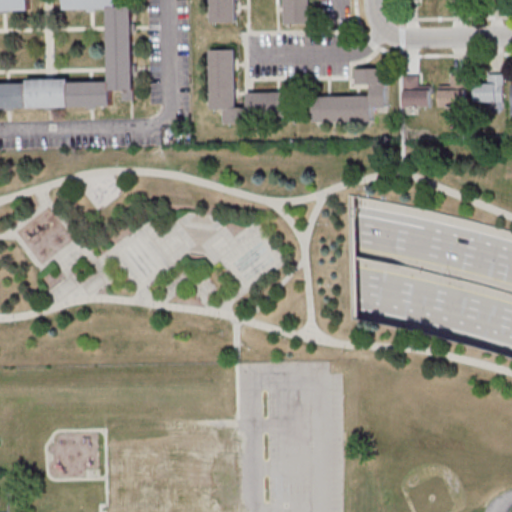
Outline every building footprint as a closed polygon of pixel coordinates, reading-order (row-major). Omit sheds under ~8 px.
[(28,0),(0,0),(0,106),(111,105),(111,90),(121,90),(121,100),(133,100),(131,5),(117,5),(117,0),(63,0),(64,9),(107,8),(108,79),(0,81),(0,8),(29,8),(28,0)] [(212,0),(238,0),(239,24),(213,25),(212,0)] [(312,0),(312,27),(287,27),(287,0),(312,0)] [(212,53),(236,53),(238,111),(248,110),(248,97),(310,95),(311,100),(372,98),(371,88),(360,88),(359,73),(388,72),(389,110),(375,111),(375,123),(311,125),(311,119),(252,120),(252,126),(228,127),(227,112),(213,112),(212,53)] [(488,83),(477,83),(477,104),(505,104),(505,74),(488,74),(488,83)] [(451,87),(440,87),(440,107),(468,107),(468,75),(451,75),(451,87)] [(404,76),(404,107),(433,107),(433,87),(422,87),(422,76),(404,76)] [(226,511),(227,504),(236,504),(235,436),(112,438),(112,511),(226,511)]
